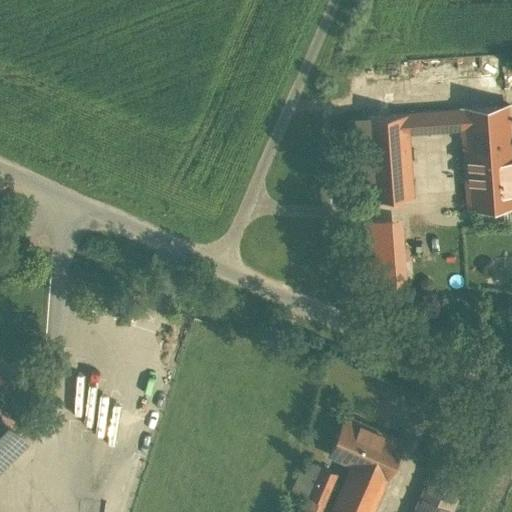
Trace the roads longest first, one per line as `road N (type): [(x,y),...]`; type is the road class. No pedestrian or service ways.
road 1 (unclassified): [(511,397),(219,269)]
road 2 (unclassified): [(219,269),(335,0)]
road 3 (unclassified): [(219,269),(0,170)]
